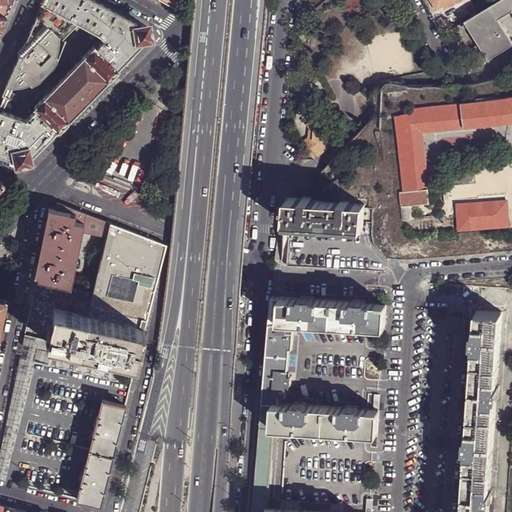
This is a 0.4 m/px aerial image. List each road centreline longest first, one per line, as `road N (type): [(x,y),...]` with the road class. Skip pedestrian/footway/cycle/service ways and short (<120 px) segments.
road 1 (motorway): [(211,0),(169,511)]
road 2 (residential): [(511,264),(425,271),(411,282),(395,511)]
road 3 (motorway): [(215,511),(227,349),(224,208)]
road 4 (residential): [(177,234),(109,511)]
road 5 (unclassified): [(263,267),(287,0)]
road 6 (residential): [(243,511),(263,267)]
road 7 (motorway): [(197,511),(215,297)]
road 8 (motorway): [(207,511),(215,297)]
road 9 (residential): [(189,31),(40,181)]
road 10 (residential): [(0,388),(40,181)]
road 11 (motorway): [(224,208),(244,0)]
road 12 (unclassified): [(177,234),(40,181)]
